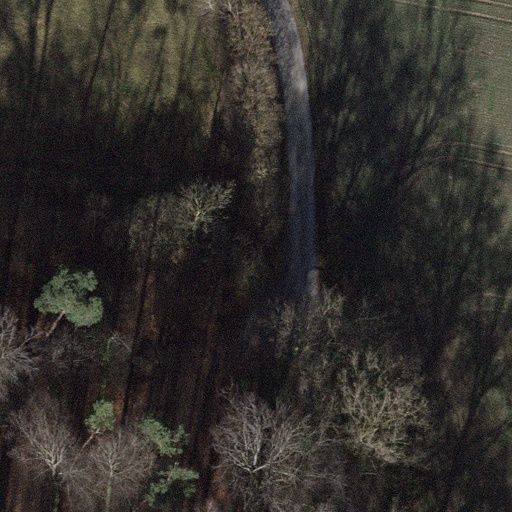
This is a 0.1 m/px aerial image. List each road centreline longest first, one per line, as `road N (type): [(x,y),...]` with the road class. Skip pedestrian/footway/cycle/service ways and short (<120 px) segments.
road 1 (track): [(331,511),(299,331),(297,123),(277,0)]
road 2 (track): [(299,331),(171,350),(0,356)]
